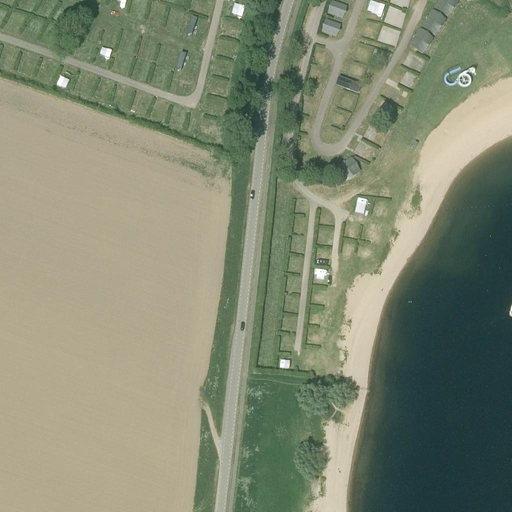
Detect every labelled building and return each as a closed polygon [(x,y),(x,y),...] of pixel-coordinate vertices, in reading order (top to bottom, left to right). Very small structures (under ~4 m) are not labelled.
[(29,0),(20,0),(17,6),(26,10),(30,0),(29,0)] [(326,13),(343,18),(347,5),(329,0),(326,13)] [(381,14),(384,4),(369,0),(368,0),(365,10),(381,14)] [(440,17),(449,6),(441,0),(439,0),(432,10),(440,17)] [(227,2),(226,12),(248,14),(250,5),(227,2)] [(39,3),(37,14),(45,16),(47,5),(39,3)] [(56,8),(52,18),(61,22),(65,12),(56,8)] [(153,8),(151,16),(161,18),(162,9),(153,8)] [(383,23),(399,26),(402,14),(386,11),(383,23)] [(12,13),(8,24),(18,28),(22,17),(12,13)] [(325,18),(320,31),(336,37),(341,25),(325,18)] [(31,19),(25,30),(35,35),(41,24),(31,19)] [(224,20),(222,28),(243,34),(245,26),(224,20)] [(43,35),(52,40),(58,28),(48,23),(43,35)] [(361,25),(359,36),(373,38),(375,28),(361,25)] [(434,35),(437,31),(431,26),(428,31),(434,35)] [(393,45),(396,33),(380,28),(377,40),(393,45)] [(418,33),(410,46),(422,52),(429,39),(418,33)] [(239,54),(241,44),(218,39),(216,48),(239,54)] [(356,43),(354,53),(365,56),(368,47),(356,43)] [(9,45),(2,66),(10,69),(17,48),(9,45)] [(492,46),(483,50),(492,72),(501,68),(492,46)] [(380,64),(383,52),(372,50),(369,62),(380,64)] [(21,73),(29,76),(38,55),(29,52),(21,73)] [(326,54),(314,52),(313,63),(325,64),(326,54)] [(413,68),(416,58),(401,53),(398,64),(413,68)] [(49,82),(56,62),(47,59),(40,79),(49,82)] [(214,59),(212,67),(234,72),(236,64),(214,59)] [(362,76),(365,67),(354,64),(351,73),(362,76)] [(65,65),(60,87),(69,89),(74,68),(65,65)] [(393,65),(386,77),(396,83),(403,70),(393,65)] [(405,69),(397,83),(404,88),(413,74),(405,69)] [(79,93),(87,95),(91,74),(83,72),(79,93)] [(493,75),(486,77),(488,84),(495,81),(493,75)] [(96,99),(105,102),(113,81),(105,78),(96,99)] [(210,78),(208,86),(228,92),(231,83),(210,78)] [(389,100),(394,86),(382,81),(377,95),(389,100)] [(118,108),(126,110),(131,87),(123,86),(118,108)] [(134,112),(143,115),(151,95),(142,92),(134,112)] [(161,122),(169,101),(161,98),(153,119),(161,122)] [(204,107),(224,112),(226,103),(206,98),(204,107)] [(340,98),(338,107),(349,110),(351,101),(340,98)] [(368,113),(378,118),(384,107),(374,102),(368,113)] [(201,117),(199,126),(220,131),(223,123),(201,117)] [(364,124),(359,134),(373,141),(378,131),(364,124)] [(324,125),(322,135),(335,138),(337,128),(324,125)] [(354,140),(350,149),(365,155),(369,145),(364,143),(363,144),(354,140)] [(302,234),(303,223),(292,221),(290,232),(302,234)] [(365,240),(369,225),(363,224),(359,239),(365,240)] [(375,242),(385,243),(385,232),(376,231),(375,242)] [(290,235),(289,250),(300,250),(300,235),(290,235)] [(342,242),(341,257),(352,257),(352,242),(342,242)] [(357,245),(355,255),(370,259),(372,249),(357,245)]
